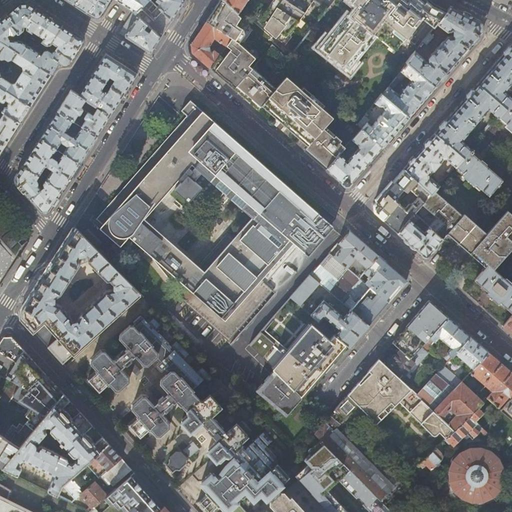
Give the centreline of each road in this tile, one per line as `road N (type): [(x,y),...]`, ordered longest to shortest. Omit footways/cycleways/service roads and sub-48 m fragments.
road 1 (residential): [(0,310),(184,511)]
road 2 (residential): [(349,208),(509,19)]
road 3 (residential): [(168,52),(349,208)]
road 4 (residential): [(156,71),(51,234)]
road 5 (residential): [(101,36),(75,76),(61,80),(1,176)]
road 6 (residential): [(321,400),(425,278)]
